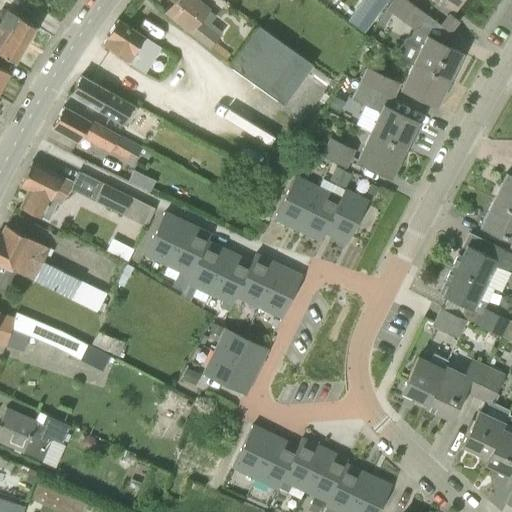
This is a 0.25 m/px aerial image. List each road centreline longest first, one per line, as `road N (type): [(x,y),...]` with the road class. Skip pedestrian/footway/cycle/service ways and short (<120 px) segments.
road 1 (residential): [(472,511),(366,405),(357,360),(417,227),(511,57)]
road 2 (secondary): [(0,178),(104,0)]
